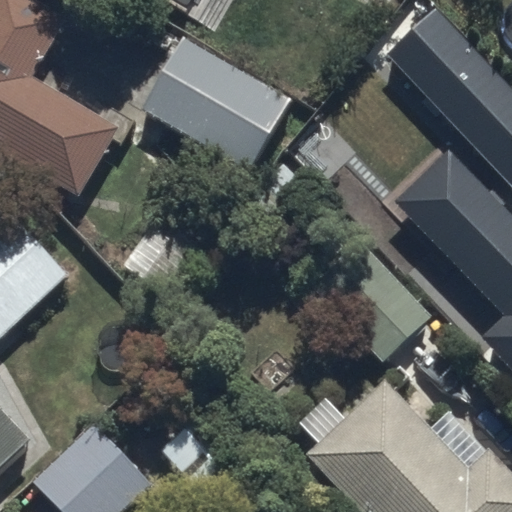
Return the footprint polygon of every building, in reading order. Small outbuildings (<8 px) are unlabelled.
[(0,0),(0,149),(81,197),(124,124),(38,73),(71,18),(40,0),(0,0)] [(430,0),(385,43),(511,175),(511,78),(437,0),(430,0)] [(180,35),(141,105),(235,158),(275,88),(180,35)] [(480,329),(511,361),(511,205),(450,141),(395,193),(504,306),(480,329)] [(70,276),(7,209),(0,215),(0,341),(0,342),(70,276)] [(166,215),(122,264),(157,296),(201,248),(166,215)] [(364,233),(310,282),(383,363),(437,315),(364,233)] [(327,395),(300,422),(318,441),(306,453),(364,511),(511,511),(511,468),(448,403),(428,423),(384,379),(347,415),(327,395)] [(0,482),(0,469),(34,438),(0,400),(0,482)] [(94,417),(31,478),(64,511),(117,511),(154,477),(94,417)]
